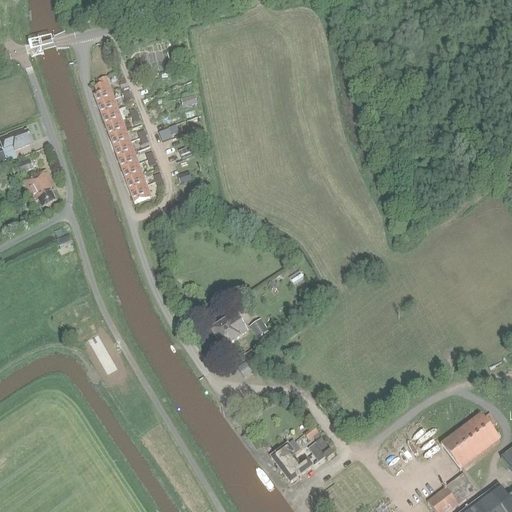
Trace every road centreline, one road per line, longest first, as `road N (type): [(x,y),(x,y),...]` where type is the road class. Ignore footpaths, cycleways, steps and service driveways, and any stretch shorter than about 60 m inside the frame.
road 1 (track): [(106,30),(167,182),(159,209),(131,223)]
road 2 (unclassified): [(65,212),(68,183),(18,51)]
road 3 (tertiary): [(81,36),(215,0)]
road 4 (unclassified): [(110,325),(65,212)]
